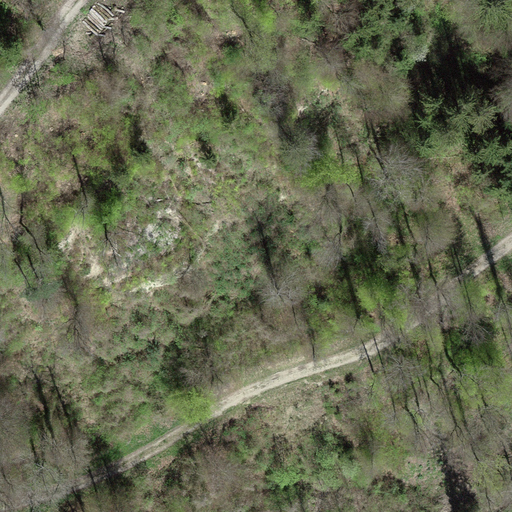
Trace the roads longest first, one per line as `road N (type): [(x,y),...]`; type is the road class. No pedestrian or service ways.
road 1 (track): [(0,500),(142,457),(241,396),(384,340),(511,244)]
road 2 (track): [(75,0),(0,101)]
